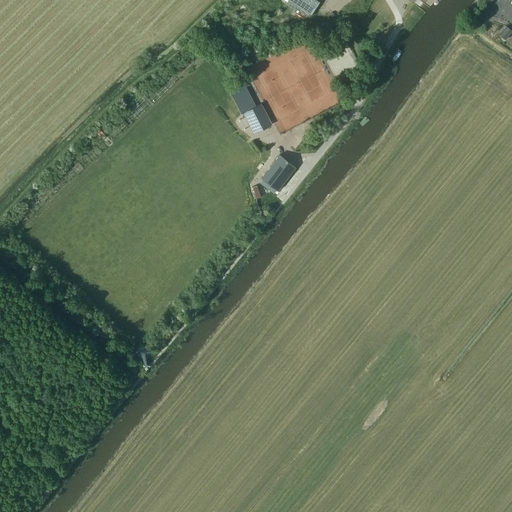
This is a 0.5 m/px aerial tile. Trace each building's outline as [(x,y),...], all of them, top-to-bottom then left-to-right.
[(288,0),(310,14),(319,1),(316,0),(288,0)] [(506,40),(511,32),(511,30),(507,26),(500,34),(506,40)] [(270,125),(260,104),(255,106),(244,84),(230,91),(242,113),(244,112),(255,133),(270,125)] [(285,138),(293,152),(313,141),(306,127),(285,138)] [(277,191),(295,167),(295,166),(279,154),(278,156),(261,178),(277,191)]
